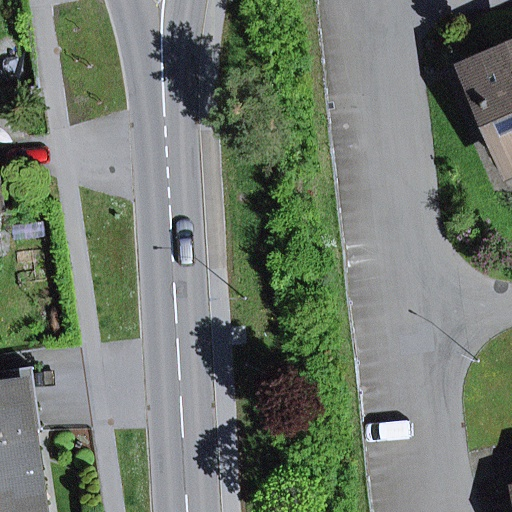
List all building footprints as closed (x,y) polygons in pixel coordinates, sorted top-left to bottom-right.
[(321,30),(317,0),(313,0),(258,6),(261,36),(321,30)] [(324,60),(321,30),(261,36),(264,66),(324,60)] [(502,56),(511,51),(511,39),(498,46),(502,56)] [(511,51),(502,56),(469,70),(511,170),(511,51)] [(327,90),(324,60),(264,66),(268,97),(327,90)] [(331,120),(327,90),(268,97),(271,127),(331,120)] [(334,150),(331,120),(271,127),(275,157),(334,150)] [(337,180),(334,150),(275,157),(278,187),(337,180)] [(341,210),(337,180),(278,187),(281,217),(341,210)] [(344,240),(341,210),(281,217),(284,247),(344,240)] [(347,270),(344,240),(284,247),(288,277),(347,270)] [(351,300),(347,270),(288,277),(291,307),(351,300)] [(354,330),(351,300),(291,307),(294,337),(354,330)] [(358,360),(354,330),(294,337),(298,367),(358,360)] [(361,390),(358,360),(298,367),(301,397),(361,390)] [(32,431),(44,429),(35,366),(24,368),(32,431)] [(0,511),(42,511),(32,431),(24,368),(0,371),(0,511)] [(364,421),(361,390),(301,397),(304,427),(364,421)] [(368,451),(364,421),(304,427),(307,457),(368,451)] [(371,481),(368,451),(307,457),(311,487),(371,481)] [(363,511),(374,511),(371,481),(311,487),(313,511),(363,511)]
